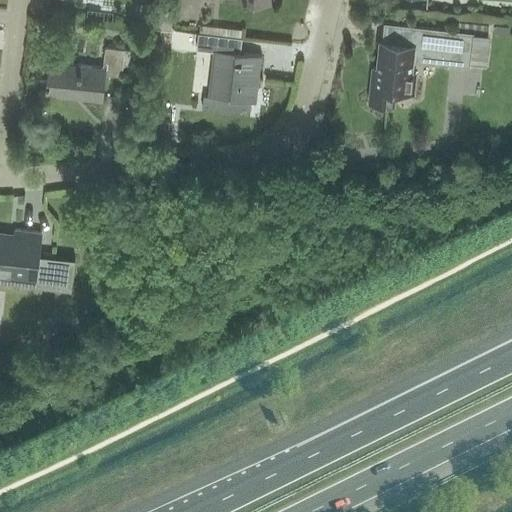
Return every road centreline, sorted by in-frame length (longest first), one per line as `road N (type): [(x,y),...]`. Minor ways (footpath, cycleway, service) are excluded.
road 1 (residential): [(4,177),(180,162),(281,139),(316,89),(337,0)]
road 2 (motorway): [(511,358),(202,511)]
road 3 (motorway): [(297,511),(511,406)]
road 4 (residential): [(20,0),(4,177)]
